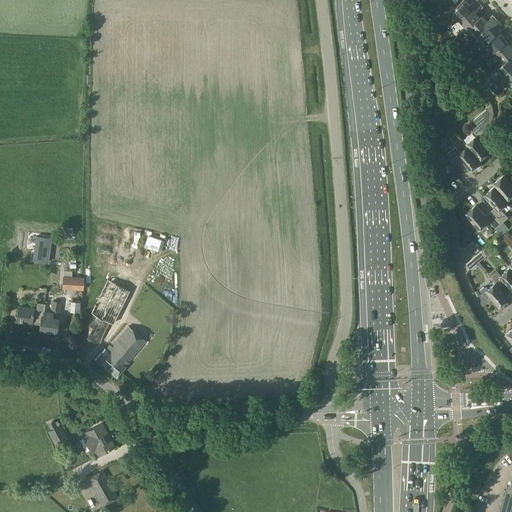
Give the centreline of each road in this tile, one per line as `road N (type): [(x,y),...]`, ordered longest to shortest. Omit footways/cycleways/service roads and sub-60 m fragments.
road 1 (primary): [(348,0),(365,133),(378,412)]
road 2 (primary): [(417,410),(416,287),(380,0)]
road 3 (unclassified): [(330,389),(346,308),(320,0)]
road 4 (unclassified): [(408,111),(440,291),(463,340),(490,369)]
road 5 (residential): [(511,316),(494,331),(466,287),(451,202),(506,158)]
road 6 (unclassified): [(331,413),(150,416)]
road 7 (unclassified): [(150,416),(80,368),(0,346)]
